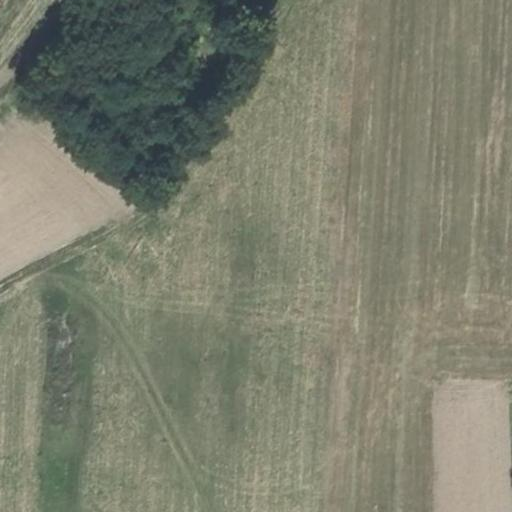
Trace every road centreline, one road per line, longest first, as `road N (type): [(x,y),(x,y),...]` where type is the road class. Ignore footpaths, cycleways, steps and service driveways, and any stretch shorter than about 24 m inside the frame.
road 1 (track): [(162,198),(0,291)]
road 2 (track): [(90,0),(0,111)]
